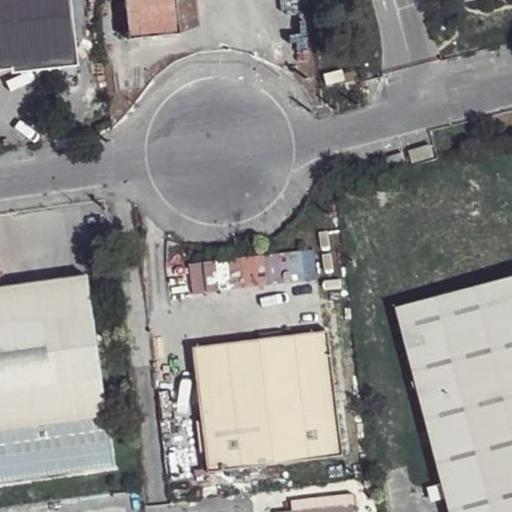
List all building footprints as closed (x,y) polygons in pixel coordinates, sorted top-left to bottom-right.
[(0,0),(0,70),(8,70),(9,74),(57,69),(76,67),(68,0),(0,0)] [(123,0),(127,40),(178,34),(174,0),(123,0)] [(76,67),(57,69),(57,76),(77,75),(76,67)] [(0,289),(0,482),(114,466),(87,277),(0,289)] [(511,511),(511,277),(396,309),(442,485),(445,499),(448,511),(511,511)] [(193,348),(208,474),(344,457),(328,332),(193,348)] [(442,485),(427,488),(431,503),(445,499),(442,485)]
